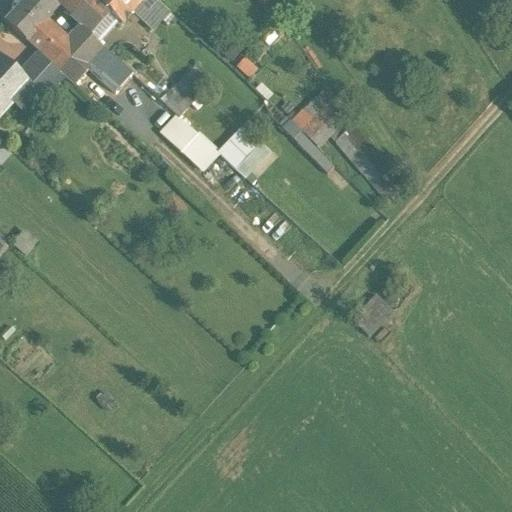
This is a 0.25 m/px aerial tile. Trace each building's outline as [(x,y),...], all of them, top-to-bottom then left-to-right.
[(27,0),(5,27),(24,45),(41,24),(54,9),(43,0),(27,0)] [(49,0),(70,19),(85,0),(49,0)] [(89,0),(85,0),(70,19),(80,28),(99,8),(90,1),(89,0)] [(91,0),(90,1),(110,18),(117,24),(127,14),(141,0),(91,0)] [(150,0),(141,0),(127,14),(152,34),(168,16),(150,0)] [(99,8),(80,28),(90,37),(110,18),(99,8)] [(57,40),(41,24),(26,42),(52,66),(66,51),(64,49),(56,42),(57,40)] [(78,31),(65,44),(67,46),(64,49),(66,51),(52,66),(50,69),(61,79),(70,87),(84,70),(100,52),(78,31)] [(100,52),(84,70),(115,97),(130,79),(100,52)] [(38,58),(17,80),(27,89),(26,90),(40,103),(61,79),(50,69),(38,58)] [(0,64),(0,118),(26,90),(27,89),(17,80),(0,64)] [(193,70),(159,103),(177,122),(211,89),(193,70)] [(323,93),(290,126),(318,152),(350,120),(323,93)] [(215,157),(177,122),(162,140),(199,174),(215,157)] [(259,146),(241,129),(215,157),(234,174),(259,146)] [(335,147),(386,205),(404,189),(354,130),(335,147)] [(300,137),(294,144),(325,178),(332,172),(300,137)] [(259,146),(234,174),(244,183),(269,155),(259,146)] [(19,237),(12,246),(24,255),(31,246),(19,237)] [(392,316),(374,299),(352,323),(370,340),(392,316)]
